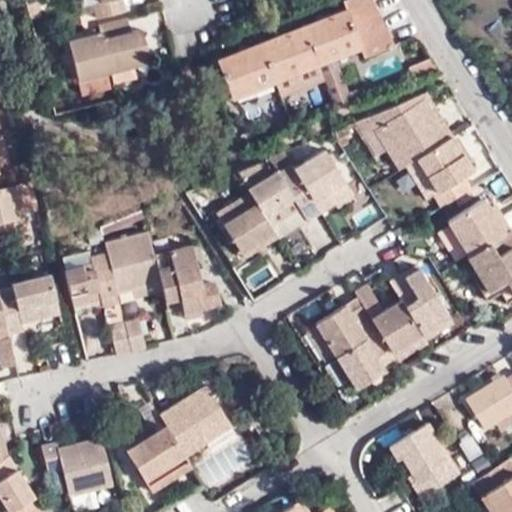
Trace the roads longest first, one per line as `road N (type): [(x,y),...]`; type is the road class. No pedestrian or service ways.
road 1 (residential): [(242,329),(19,393)]
road 2 (residential): [(329,450),(511,340)]
road 3 (residential): [(421,0),(511,139)]
road 4 (residential): [(242,329),(377,243)]
road 5 (residential): [(321,454),(242,329)]
